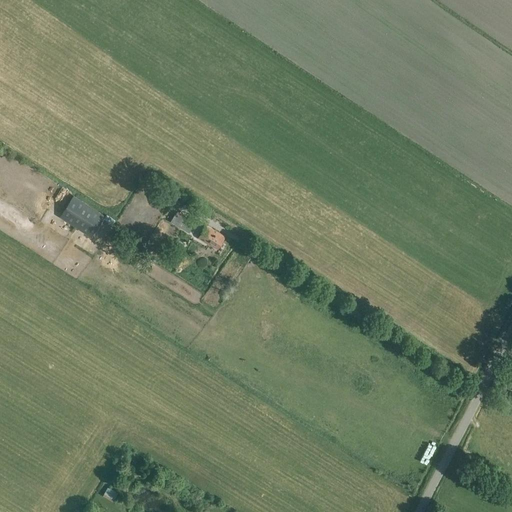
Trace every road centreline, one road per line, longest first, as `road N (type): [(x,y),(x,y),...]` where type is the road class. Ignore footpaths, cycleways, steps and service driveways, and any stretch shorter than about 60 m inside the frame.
road 1 (track): [(477,398),(236,243)]
road 2 (unclassified): [(419,511),(511,331)]
